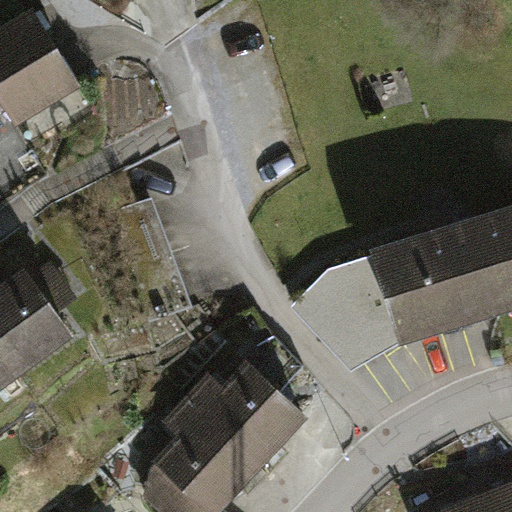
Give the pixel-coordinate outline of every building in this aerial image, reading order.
[(35,13),(0,34),(0,94),(6,104),(15,119),(77,81),(35,13)] [(153,200),(96,221),(134,326),(191,306),(153,200)] [(298,305),(350,363),(404,332),(511,298),(511,214),(479,224),(478,221),(450,229),(451,234),(380,255),(332,271),(298,305)] [(26,273),(0,291),(0,348),(16,370),(16,371),(69,332),(26,273)] [(0,381),(16,370),(0,348),(0,381)] [(190,399),(267,469),(284,450),(276,442),(303,413),(249,364),(224,392),(209,378),(190,399)] [(267,469),(190,399),(170,420),(184,433),(158,461),(179,479),(160,500),(172,511),(198,511),(206,504),(214,511),(240,482),(248,489),(267,469)] [(511,511),(511,485),(482,498),(487,511),(511,511)] [(487,511),(482,498),(446,511),(487,511)]
